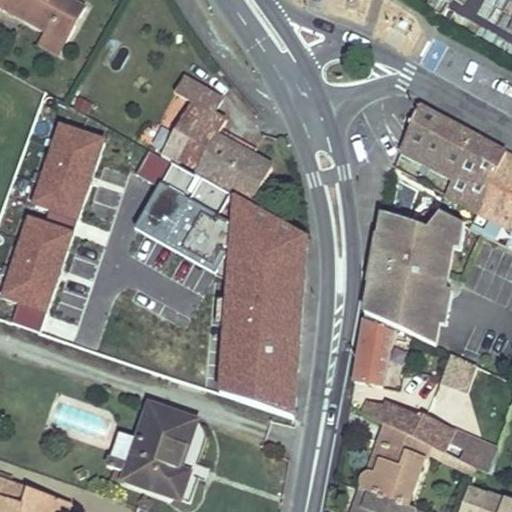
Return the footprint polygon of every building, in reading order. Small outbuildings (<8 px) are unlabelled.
[(0,0),(0,16),(4,10),(69,46),(89,10),(70,0),(66,0),(65,3),(59,0),(0,0)] [(254,160),(218,138),(221,133),(228,122),(216,115),(225,100),(185,78),(175,94),(193,104),(165,154),(254,204),(273,170),(254,160)] [(511,190),(511,158),(420,108),(402,153),(453,180),(445,196),(509,230),(509,229),(511,222),(511,195),(510,194),(511,190)] [(254,160),(258,154),(221,133),(218,138),(254,160)] [(309,241),(187,172),(186,176),(127,142),(122,150),(129,155),(111,189),(284,285),(309,241)] [(448,250),(454,222),(441,216),(431,233),(385,218),(366,317),(410,337),(427,291),(445,294),(453,251),(448,250)] [(461,252),(466,228),(454,222),(448,250),(453,251),(461,252)] [(172,340),(190,289),(142,272),(131,304),(121,330),(121,332),(154,344),(158,334),(172,340)] [(434,348),(438,328),(446,329),(452,296),(445,294),(427,291),(410,337),(434,348)] [(121,330),(131,304),(113,298),(113,299),(105,324),(121,330)] [(383,390),(394,334),(365,322),(354,384),(383,390)] [(169,349),(172,340),(158,334),(154,344),(169,349)] [(449,358),(442,388),(470,394),(478,365),(449,358)] [(455,431),(425,416),(422,420),(387,403),(385,405),(366,402),(360,413),(384,425),(432,448),(444,454),(455,431)] [(180,471),(196,424),(153,409),(128,483),(180,500),(190,475),(180,471)] [(378,443),(384,425),(360,413),(351,409),(348,431),(378,443)] [(410,509),(432,448),(384,425),(378,443),(377,446),(382,449),(384,449),(375,473),(374,473),(366,473),(360,483),(363,492),(368,494),(410,509)] [(494,450),(455,431),(444,454),(478,471),(485,473),(494,450)] [(375,473),(384,449),(382,449),(377,446),(366,473),(374,473),(375,473)] [(0,482),(11,486),(13,480),(0,475),(0,482)] [(54,511),(58,503),(11,486),(0,482),(0,511),(54,511)] [(511,511),(511,503),(472,488),(463,511),(511,511)] [(361,511),(368,494),(363,492),(359,491),(351,511),(361,511)] [(70,511),(72,508),(71,507),(59,503),(58,503),(54,511),(70,511)]
